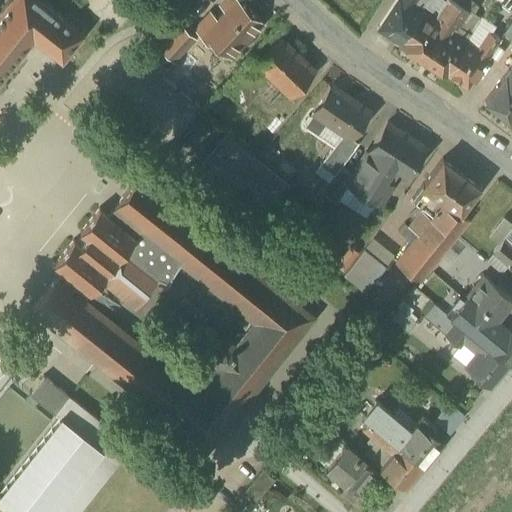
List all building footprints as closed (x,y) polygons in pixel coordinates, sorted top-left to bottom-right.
[(0,78),(33,37),(61,59),(82,32),(66,19),(42,0),(8,0),(0,10),(0,78)] [(263,22),(240,0),(226,0),(221,6),(225,10),(217,18),(212,13),(196,30),(215,48),(217,45),(230,57),(243,43),(240,40),(247,33),(250,36),(263,22)] [(405,0),(396,0),(378,28),(400,43),(422,11),(412,4),(405,0)] [(454,0),(445,0),(436,14),(440,17),(437,21),(444,25),(459,3),(454,0)] [(459,3),(444,25),(450,29),(453,25),(457,28),(469,10),(459,3)] [(422,11),(400,43),(423,57),(444,25),(437,21),(422,11)] [(466,40),(445,72),(467,87),(500,38),(488,30),(492,23),(482,17),(466,40)] [(182,25),(160,48),(173,60),(195,37),(182,25)] [(444,25),(423,57),(445,72),(466,40),(450,29),(444,25)] [(259,62),(252,56),(230,81),(251,99),(271,76),(291,95),(315,70),(282,39),(259,62)] [(511,65),(485,101),(508,118),(509,117),(508,117),(509,116),(511,111),(511,65)] [(369,109),(332,84),(313,112),(351,137),(369,109)] [(388,122),(369,151),(368,151),(353,174),(348,182),(349,182),(380,202),(391,185),(383,180),(392,167),(406,176),(425,146),(388,122)] [(340,137),(320,163),(334,174),(340,166),(355,147),(340,137)] [(418,232),(396,260),(420,278),(469,218),(460,212),(480,186),(442,158),(412,198),(433,214),(430,217),(421,210),(409,225),(418,232)] [(334,174),(321,192),(337,202),(349,182),(348,182),(353,174),(340,166),(334,174)] [(84,241),(81,245),(73,239),(54,263),(63,270),(32,307),(206,447),(312,316),(138,176),(108,214),(99,207),(80,231),(87,237),(84,241)] [(511,257),(511,243),(504,238),(493,252),(507,264),(511,257)] [(363,249),(344,275),(365,292),(384,267),(363,249)] [(511,297),(511,295),(485,274),(468,294),(495,317),(511,297)] [(480,311),(469,301),(455,319),(456,320),(483,343),(491,334),(473,319),(480,311)] [(455,319),(434,302),(423,315),(445,333),(456,320),(455,319)] [(417,322),(400,308),(392,317),(409,331),(417,322)] [(456,320),(445,333),(460,345),(463,341),(476,351),(483,343),(456,320)] [(491,334),(483,343),(508,363),(511,357),(511,329),(501,321),(491,334)] [(476,351),(465,365),(490,385),(508,363),(483,343),(476,351)] [(43,375),(29,392),(55,412),(68,395),(43,375)] [(76,511),(130,444),(68,395),(55,412),(59,416),(60,414),(102,447),(50,511),(76,511)] [(410,429),(376,400),(363,414),(369,419),(424,465),(442,443),(430,433),(435,427),(422,416),(410,429)] [(4,486),(0,490),(0,498),(17,511),(50,511),(102,447),(60,414),(59,416),(54,422),(4,486)] [(424,465),(369,419),(362,428),(391,453),(380,466),(405,487),(424,465)] [(376,470),(345,444),(327,465),(348,483),(358,492),(360,490),(376,470)] [(264,470),(240,499),(251,508),(274,479),(264,470)] [(368,498),(360,490),(358,492),(348,483),(340,492),(354,503),(360,508),(368,498)]
